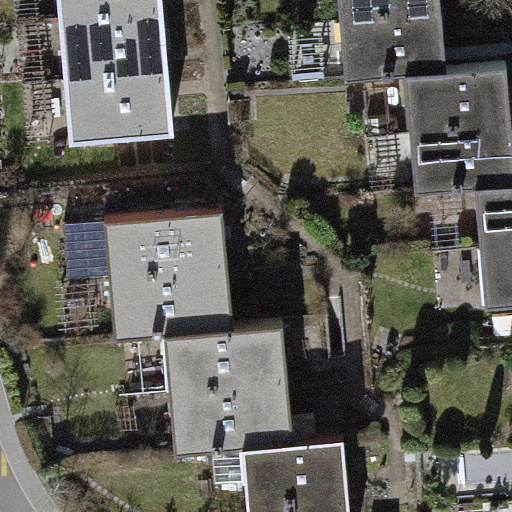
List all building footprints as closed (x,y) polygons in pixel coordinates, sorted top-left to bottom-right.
[(162,0),(60,0),(62,17),(163,8),(162,0)] [(339,0),(341,16),(442,8),(441,0),(339,0)] [(163,8),(62,17),(68,76),(168,67),(163,8)] [(442,8),(341,16),(346,75),(407,70),(447,67),(442,8)] [(412,129),(511,121),(507,62),(447,67),(407,70),(412,129)] [(168,67),(68,76),(73,135),(173,126),(168,67)] [(511,122),(511,121),(412,129),(417,188),(476,183),(511,179),(511,122)] [(481,242),(511,238),(511,179),(476,183),(481,242)] [(110,274),(229,263),(224,204),(104,214),(104,216),(75,219),(66,226),(70,272),(110,270),(110,274)] [(511,238),(481,242),(486,302),(511,299),(511,238)] [(229,263),(110,274),(115,333),(166,329),(234,323),(229,263)] [(234,323),(166,329),(171,387),(288,378),(284,319),(234,323)] [(288,378),(171,387),(176,446),(212,444),(293,437),(288,378)] [(293,437),(212,444),(216,476),(247,473),(249,499),(349,491),(345,432),(293,437)] [(351,511),(349,491),(249,499),(249,511),(351,511)]
